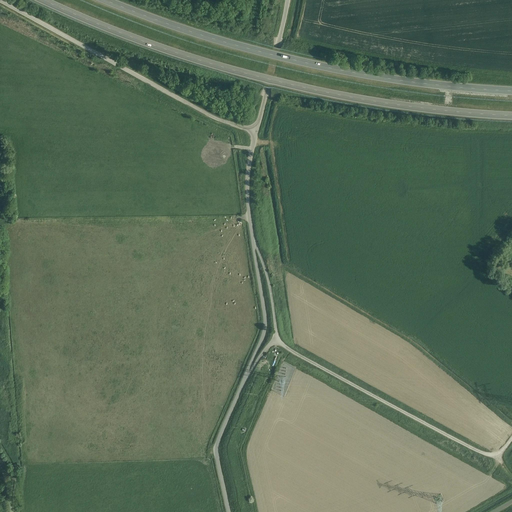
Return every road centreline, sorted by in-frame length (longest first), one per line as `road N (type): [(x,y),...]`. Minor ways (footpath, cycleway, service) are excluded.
road 1 (trunk): [(44,0),(175,53),(273,80),(511,116)]
road 2 (trunk): [(511,91),(292,59),(105,0)]
road 3 (unclassified): [(255,131),(201,113),(0,0)]
road 4 (unclassified): [(275,339),(479,451),(498,453),(511,437)]
road 5 (unclassified): [(244,380),(265,328),(253,243)]
road 6 (unclassified): [(228,511),(216,450),(244,380)]
road 7 (unclassified): [(255,131),(287,0)]
